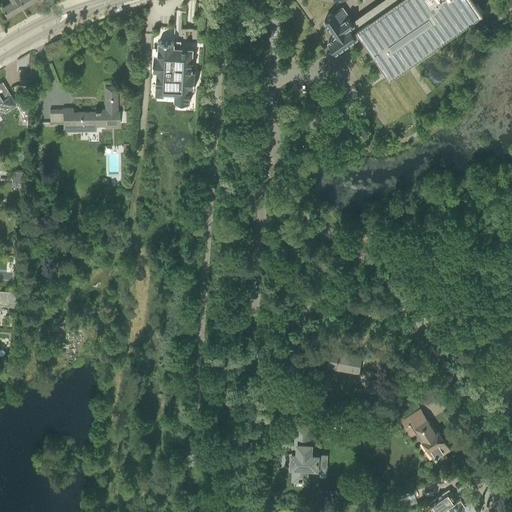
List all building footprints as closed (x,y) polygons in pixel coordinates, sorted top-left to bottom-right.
[(11,0),(1,6),(7,15),(23,5),(20,0),(11,0)] [(386,0),(353,23),(342,7),(332,14),(330,13),(326,16),(327,18),(324,20),(335,36),(328,41),(335,52),(366,31),(388,63),(395,64),(478,7),(482,13),(483,12),(476,3),(473,0),(386,0)] [(154,55),(153,71),(157,71),(155,95),(175,96),(174,101),(190,102),(190,88),(194,88),(195,72),(191,72),(193,49),(178,48),(178,43),(174,42),(159,41),(158,55),(154,55)] [(72,109),(63,109),(63,110),(63,123),(72,123),(72,129),(95,129),(95,125),(118,125),(118,111),(116,111),(116,87),(105,87),(105,111),(99,111),(99,110),(94,110),(94,112),(72,112),(72,109)] [(0,112),(15,103),(7,89),(0,93),(0,112)] [(28,104),(19,103),(18,108),(23,116),(27,116),(28,104)] [(13,171),(12,182),(23,183),(24,172),(13,171)] [(39,178),(28,177),(28,187),(39,188),(39,178)] [(0,290),(0,304),(9,306),(9,303),(17,304),(18,292),(0,290)] [(81,343),(80,330),(63,332),(66,361),(79,359),(77,344),(81,343)] [(358,371),(360,365),(361,355),(340,351),(340,349),(331,347),(328,366),(337,368),(358,371)] [(381,379),(372,381),(367,382),(369,395),(384,392),(381,379)] [(420,409),(412,414),(402,421),(412,435),(419,430),(421,434),(419,435),(423,441),(434,458),(441,454),(449,448),(438,431),(435,432),(420,409)] [(309,440),(296,439),(295,454),(292,454),(292,455),(292,457),(291,457),(291,458),(292,458),(291,463),(291,464),(291,466),(291,467),(294,467),(293,480),(298,481),(301,481),(302,481),(306,481),(307,468),(317,469),(318,464),(318,463),(318,461),(318,460),(318,456),(311,455),(311,445),(309,445),(309,440)] [(460,498),(456,501),(448,489),(428,503),(434,511),(443,511),(446,510),(447,511),(479,511),(471,499),(464,504),(460,498)] [(387,511),(400,511),(407,509),(401,494),(380,502),(382,509),(386,507),(387,511)]
